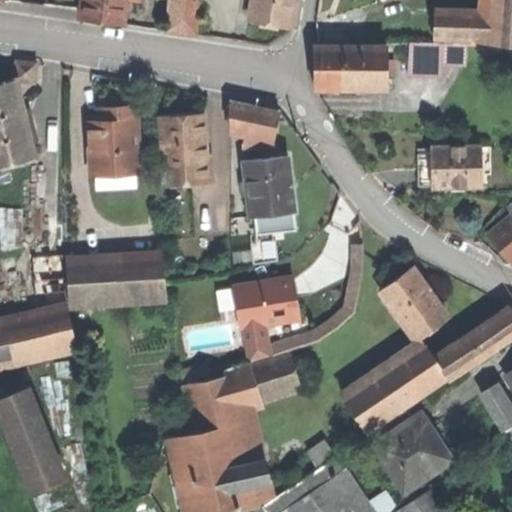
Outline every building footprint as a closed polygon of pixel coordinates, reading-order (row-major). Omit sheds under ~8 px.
[(104,21),(126,23),(128,0),(81,0),(80,19),(104,21)] [(198,0),(169,0),(169,30),(197,34),(198,0)] [(253,0),(250,19),(288,26),(291,0),(253,0)] [(511,0),(490,0),(489,13),(485,13),(485,16),(483,40),(483,42),(511,43),(511,0)] [(434,37),(483,40),(485,16),(436,13),(434,37)] [(408,41),(409,72),(442,72),(441,41),(408,41)] [(315,45),(315,89),(352,89),(388,89),(388,45),(315,45)] [(16,60),(16,78),(33,78),(33,61),(16,60)] [(0,81),(0,164),(35,156),(16,78),(0,81)] [(256,105),(232,100),(232,129),(250,131),(275,133),(280,111),(256,105)] [(92,173),(140,173),(139,108),(121,108),(102,108),(102,123),(102,130),(92,130),(92,173)] [(166,184),(207,182),(204,114),(184,115),(163,116),(166,184)] [(274,150),(275,133),(250,131),(248,147),(274,150)] [(434,148),(436,188),(457,186),(484,185),(482,146),(434,148)] [(289,156),(245,161),(251,216),(255,216),(295,212),(289,156)] [(297,229),(295,212),(255,216),(257,233),(297,229)] [(502,250),(511,261),(511,216),(490,235),(502,250)] [(362,270),(363,244),(353,244),(352,267),(345,306),(332,318),(315,329),(269,344),(271,354),(319,338),(337,327),(354,311),(362,270)] [(164,254),(145,255),(149,298),(168,296),(164,254)] [(145,255),(68,261),(71,303),(149,298),(145,255)] [(399,279),(382,291),(418,341),(450,318),(414,268),(399,279)] [(265,325),(301,318),(297,295),(294,278),(239,287),(243,307),(238,308),(241,329),(245,328),(265,325)] [(234,288),(238,308),(243,307),(239,287),(234,288)] [(511,306),(435,358),(449,379),(511,336),(511,306)] [(0,322),(0,366),(78,348),(69,307),(0,322)] [(269,344),(265,325),(245,328),(250,362),(271,354),(269,344)] [(425,343),(378,375),(402,411),(449,379),(435,358),(425,343)] [(290,353),(252,367),(264,399),(265,402),(303,389),(290,353)] [(208,375),(208,380),(229,376),(236,406),(264,399),(252,367),(250,362),(212,374),(208,375)] [(186,382),(208,375),(212,374),(209,365),(183,373),(186,382)] [(378,375),(344,398),(368,434),(402,411),(378,375)] [(189,385),(200,432),(240,423),(236,406),(229,376),(208,380),(189,385)] [(483,395),(507,434),(511,430),(511,406),(499,385),(483,395)] [(28,387),(0,398),(0,412),(33,494),(66,480),(28,387)] [(374,445),(406,493),(454,462),(432,429),(422,414),(374,445)] [(184,511),(229,511),(258,506),(240,423),(200,432),(168,439),(184,511)] [(309,451),(321,468),(338,456),(327,440),(309,451)] [(271,511),(400,511),(399,510),(396,511),(374,511),(338,456),(321,468),(266,504),(271,511)] [(443,511),(429,490),(399,510),(400,511),(443,511)]
